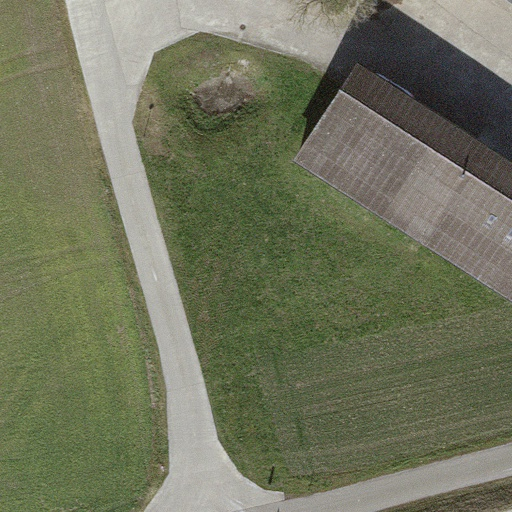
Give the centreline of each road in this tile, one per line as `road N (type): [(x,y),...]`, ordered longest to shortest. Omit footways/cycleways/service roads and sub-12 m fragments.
road 1 (track): [(218,511),(84,0)]
road 2 (track): [(511,468),(328,511)]
